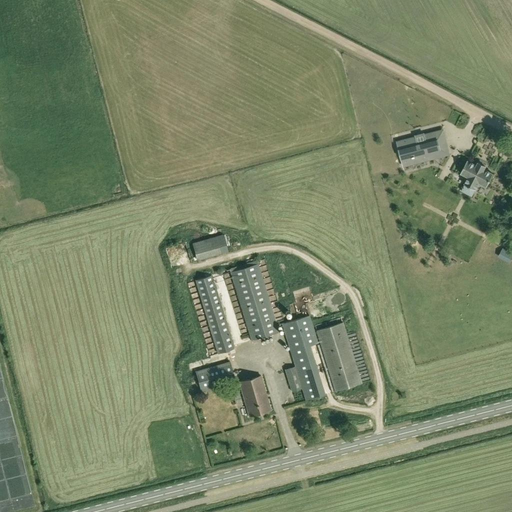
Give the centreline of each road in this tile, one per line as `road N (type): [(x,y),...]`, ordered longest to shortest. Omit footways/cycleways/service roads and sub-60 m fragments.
road 1 (secondary): [(97,511),(511,406)]
road 2 (track): [(511,129),(258,0)]
